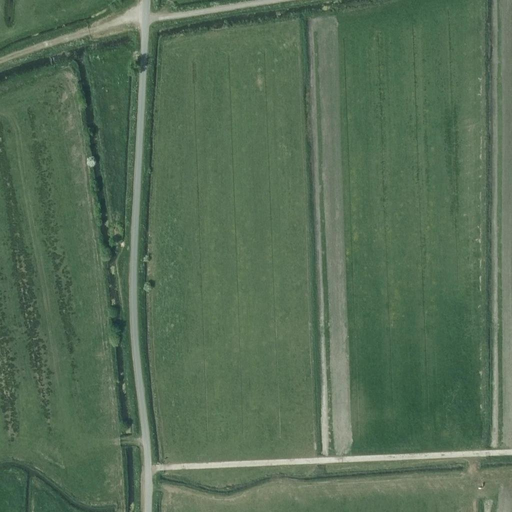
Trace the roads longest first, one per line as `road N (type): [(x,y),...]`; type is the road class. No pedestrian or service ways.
road 1 (unclassified): [(146,511),(131,359),(146,0)]
road 2 (unknown): [(143,469),(511,451)]
road 3 (track): [(0,61),(129,15),(145,20)]
